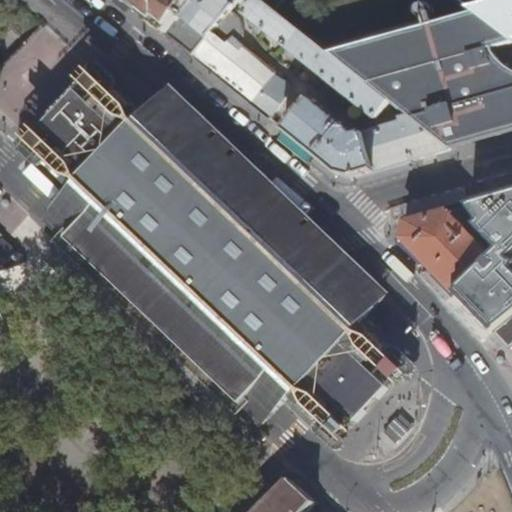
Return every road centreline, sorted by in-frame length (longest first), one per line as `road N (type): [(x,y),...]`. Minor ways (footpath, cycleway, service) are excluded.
road 1 (secondary): [(81,238),(355,498)]
road 2 (secondary): [(331,221),(70,0)]
road 3 (secondary): [(478,372),(331,221)]
road 4 (secondary): [(355,498),(407,499),(457,461),(478,372)]
road 5 (residential): [(511,169),(331,221)]
